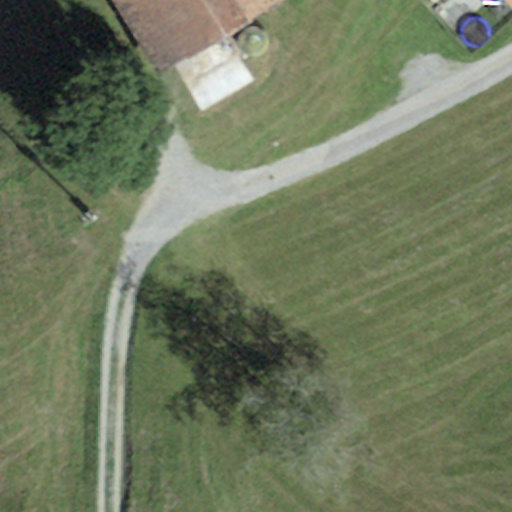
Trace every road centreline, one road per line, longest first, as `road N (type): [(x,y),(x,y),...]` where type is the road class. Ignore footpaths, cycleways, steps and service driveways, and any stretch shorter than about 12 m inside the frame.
road 1 (unclassified): [(511,52),(324,146),(183,198)]
road 2 (track): [(110,511),(114,346),(125,281),(158,213),(183,198)]
